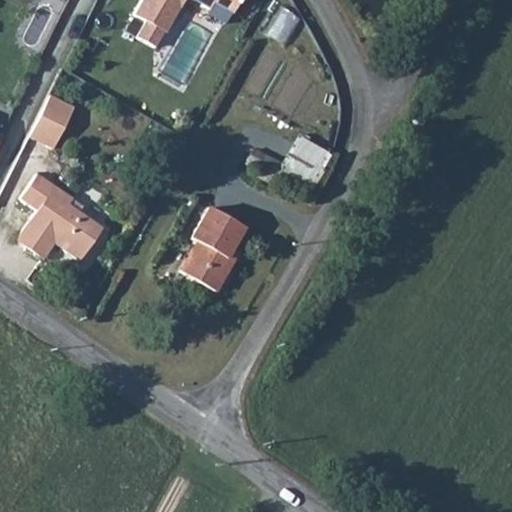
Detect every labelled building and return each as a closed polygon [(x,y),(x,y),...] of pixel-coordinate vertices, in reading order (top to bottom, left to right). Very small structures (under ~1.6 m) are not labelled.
[(140,0),(132,15),(143,22),(134,38),(153,48),(162,32),(164,34),(182,0),(190,0),(208,10),(211,4),(229,14),(230,15),(238,0),(140,0)] [(229,14),(211,4),(208,10),(205,14),(223,24),(229,14)] [(280,6),(262,32),(281,44),(299,18),(280,6)] [(48,96),(27,138),(51,150),(72,108),(48,96)] [(296,136),(275,172),(306,189),(326,153),(296,136)] [(78,261),(100,229),(66,205),(70,199),(35,175),(18,199),(35,211),(14,241),(41,260),(55,239),(60,242),(61,250),(78,261)] [(241,228),(207,208),(188,239),(194,242),(177,272),(212,292),(229,261),(223,258),(228,250),(241,228)] [(234,253),(228,250),(223,258),(229,261),(234,253)]
